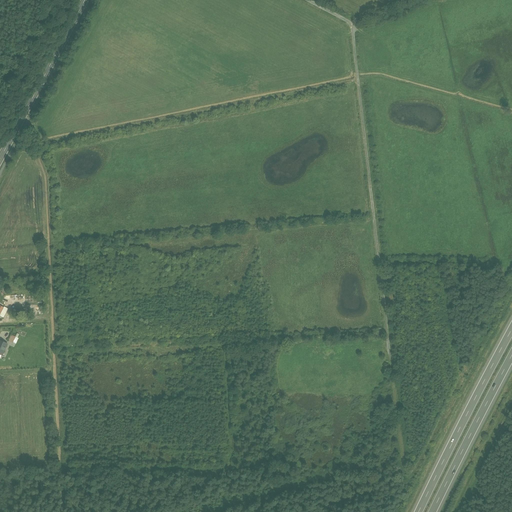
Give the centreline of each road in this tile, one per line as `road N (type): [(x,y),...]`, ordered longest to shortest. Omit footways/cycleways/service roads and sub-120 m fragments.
road 1 (unclassified): [(391,366),(354,27)]
road 2 (motorway): [(511,331),(419,511)]
road 3 (primary): [(0,160),(85,0)]
road 4 (motorway): [(433,511),(511,358)]
road 5 (track): [(406,488),(391,366)]
